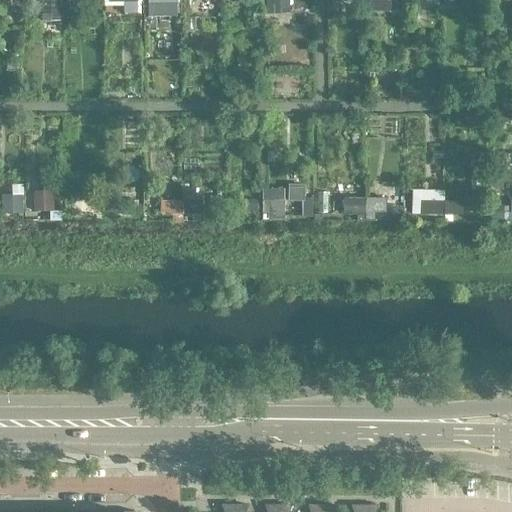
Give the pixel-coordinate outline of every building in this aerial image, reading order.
[(177,14),(176,0),(149,0),(149,14),(177,14)] [(414,210),(446,210),(446,188),(414,188),(414,210)] [(388,196),(346,195),(345,210),(387,211),(388,196)] [(186,216),(186,199),(161,198),(161,216),(186,216)] [(234,511),(235,503),(221,503),(221,504),(223,511),(234,511)] [(249,503),(235,503),(234,511),(246,511),(249,504),(249,503)]
